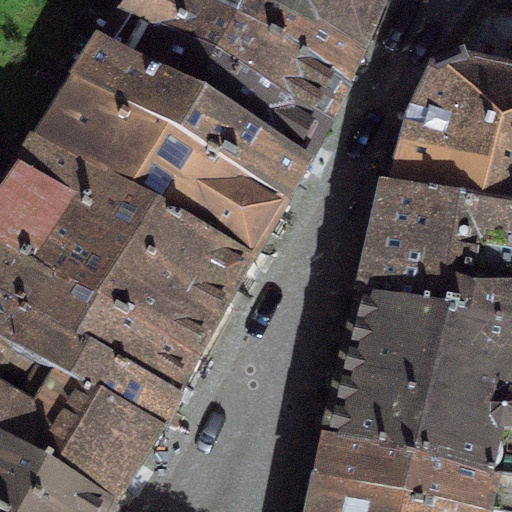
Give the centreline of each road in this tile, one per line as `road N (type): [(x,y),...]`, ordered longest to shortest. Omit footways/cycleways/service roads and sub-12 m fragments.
road 1 (residential): [(440,0),(396,71),(311,285)]
road 2 (residential): [(311,285),(183,511)]
road 3 (residential): [(263,511),(311,285)]
